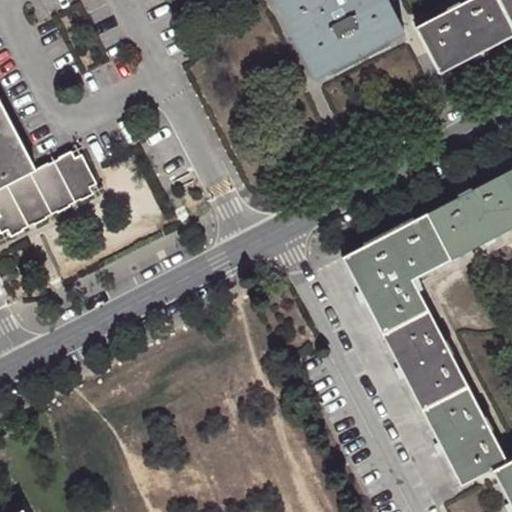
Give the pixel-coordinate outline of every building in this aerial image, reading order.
[(385,0),(273,0),(314,80),(403,34),(385,0)] [(511,30),(495,0),(469,0),(414,29),(439,77),(477,57),(511,38),(511,30)] [(511,0),(495,0),(511,30),(511,0)] [(0,189),(36,171),(0,102),(0,189)] [(36,171),(0,189),(0,234),(6,232),(12,244),(94,202),(87,189),(95,185),(80,157),(73,161),(69,153),(57,160),(59,163),(49,168),(48,165),(36,171)] [(314,157),(298,165),(305,178),(321,170),(314,157)] [(492,243),(511,232),(511,181),(509,175),(420,221),(445,267),(492,243)] [(445,267),(420,221),(342,261),(361,297),(387,347),(433,322),(413,284),(445,267)] [(473,399),(433,322),(387,347),(404,381),(426,423),(473,399)] [(511,473),(473,399),(426,423),(442,454),(465,498),(511,473)] [(511,511),(511,472),(493,483),(507,511),(511,511)]
